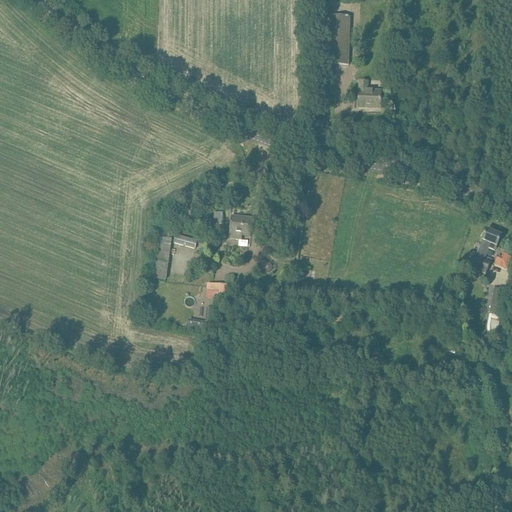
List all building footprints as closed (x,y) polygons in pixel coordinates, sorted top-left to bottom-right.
[(329,65),(349,66),(351,17),(331,16),(329,65)] [(381,107),(381,93),(368,92),(368,83),(359,83),(359,109),(368,109),(368,107),(381,107)] [(221,234),(222,213),(214,213),(213,225),(214,225),(213,234),(221,234)] [(230,233),(229,240),(242,241),(243,234),(251,235),(251,229),(252,219),(231,217),(230,227),(230,233)] [(467,266),(485,274),(491,261),(484,258),(488,249),(495,252),(502,236),(487,230),(482,241),(483,241),(477,255),(473,253),(467,266)] [(195,250),(197,242),(176,236),(173,244),(195,250)] [(166,281),(171,240),(158,238),(155,262),(152,279),(166,281)] [(511,256),(503,253),(498,266),(507,270),(511,257),(511,256)] [(270,264),(266,264),(263,266),(262,270),(264,273),(268,273),(271,271),(272,267),(270,264)] [(233,301),(234,286),(207,285),(206,300),(233,301)] [(489,316),(500,318),(505,292),(494,290),(489,316)] [(214,323),(215,310),(206,309),(205,323),(214,323)] [(187,329),(187,331),(206,334),(208,324),(205,323),(189,321),(187,329)] [(493,364),(496,350),(476,346),(473,360),(493,364)]
